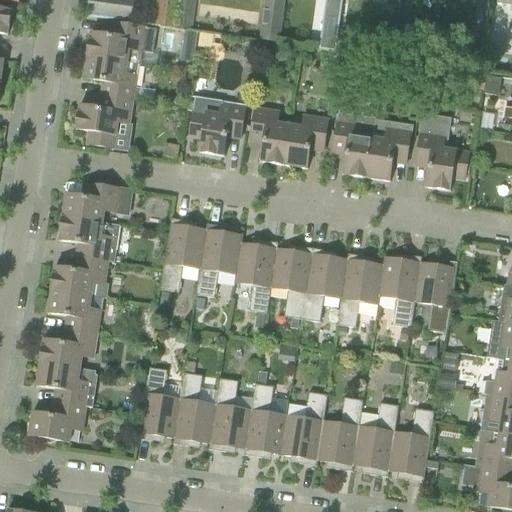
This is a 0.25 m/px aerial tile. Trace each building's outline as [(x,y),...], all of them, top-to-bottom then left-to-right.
[(87,0),(86,15),(131,22),(134,0),(87,0)] [(157,0),(153,26),(175,29),(179,0),(157,0)] [(179,0),(175,29),(191,32),(196,0),(179,0)] [(265,0),(260,41),(280,44),(285,0),(265,0)] [(511,0),(497,0),(496,7),(511,9),(511,0)] [(0,35),(5,36),(5,37),(6,37),(10,11),(9,11),(9,12),(0,10),(0,35)] [(90,34),(86,58),(127,64),(126,65),(138,67),(140,67),(142,54),(152,55),(156,31),(111,24),(109,38),(91,35),(91,34),(90,34)] [(319,51),(334,53),(338,27),(322,25),(319,51)] [(397,39),(394,62),(405,64),(413,65),(418,31),(398,28),(398,33),(397,39)] [(364,47),(363,57),(394,62),(397,39),(398,33),(381,31),(379,49),(364,47)] [(184,33),(181,49),(194,51),(197,35),(184,33)] [(246,42),(244,52),(268,55),(269,46),(246,42)] [(468,50),(465,73),(479,76),(483,53),(468,50)] [(84,73),(82,82),(84,83),(84,81),(108,85),(106,98),(132,102),(136,78),(138,67),(126,65),(127,64),(86,58),(84,73)] [(383,73),(383,75),(392,77),(394,63),(385,62),(383,73)] [(486,77),(483,95),(498,97),(501,80),(486,77)] [(132,102),(106,98),(104,111),(80,108),(80,106),(79,106),(75,133),(76,133),(76,131),(88,133),(86,146),(113,151),(117,124),(129,126),(132,102)] [(192,112),(188,140),(201,142),(199,153),(198,153),(198,154),(224,158),(224,157),(223,157),(226,139),(239,141),(244,109),(206,103),(204,114),(192,112)] [(258,163),(282,167),(288,127),(276,125),(278,114),(254,110),(248,142),(262,145),(260,162),(258,162),(258,163)] [(334,135),(334,139),(347,141),(345,157),(342,175),(341,175),(341,176),(365,180),(371,140),(374,121),(337,115),(336,123),(334,135)] [(417,148),(414,168),(428,170),(425,188),(424,188),(424,189),(450,193),(450,192),(449,191),(451,180),(464,182),(464,176),(467,176),(470,162),(467,161),(467,156),(468,155),(442,151),(443,139),(446,125),(422,121),(423,117),(422,116),(419,135),(417,148)] [(288,127),(282,167),(307,171),(307,170),(306,169),(309,152),(322,154),(327,121),(303,117),(301,129),(288,127)] [(371,140),(365,180),(389,184),(390,182),(388,182),(391,164),(405,167),(410,134),(385,130),(384,142),(371,140)] [(65,195),(62,219),(102,225),(104,213),(122,216),(125,198),(118,197),(119,191),(86,186),(84,199),(66,196),(67,195),(65,195)] [(83,246),(81,259),(108,263),(115,265),(120,228),(102,225),(62,219),(58,243),(59,244),(59,242),(83,246)] [(195,297),(196,297),(205,232),(187,229),(187,223),(170,221),(159,291),(178,294),(182,268),(199,271),(195,297)] [(218,274),(235,276),(235,277),(240,246),(241,246),(242,238),(222,235),(223,229),(206,226),(205,232),(196,297),(214,300),(218,274)] [(266,316),(270,290),(276,251),(277,245),(260,243),(259,249),(241,246),(240,246),(235,277),(235,276),(233,284),(252,287),(248,313),(256,315),(264,316),(266,316)] [(298,321),(301,321),(312,251),(295,248),(294,254),(276,251),(270,290),(287,293),(283,319),(291,320),(298,321)] [(323,298),(340,301),(341,301),(347,262),(346,262),(328,259),(329,253),(312,251),(301,321),(319,324),(323,298)] [(377,306),(378,299),(378,298),(382,268),(382,267),(363,265),(364,259),(347,256),(346,262),(347,262),(341,301),(340,301),(336,327),(355,330),(359,304),(377,306)] [(391,327),(409,330),(419,265),(420,265),(420,259),(403,257),(402,263),(383,260),(382,267),(382,268),(378,298),(378,299),(395,301),(391,327)] [(54,267),(50,292),(102,300),(107,301),(109,286),(104,286),(108,263),(81,259),(79,273),(55,269),(55,268),(54,267)] [(419,265),(409,330),(410,330),(414,304),(431,307),(427,333),(445,336),(456,265),(439,262),(438,268),(420,265),(419,265)] [(498,323),(511,325),(511,288),(506,288),(503,287),(498,323)] [(72,319),(70,332),(96,336),(102,300),(50,292),(47,316),(48,316),(48,315),(72,319)] [(161,293),(159,306),(168,307),(170,295),(161,293)] [(196,300),(194,311),(202,312),(204,301),(196,300)] [(256,315),(255,324),(262,325),(264,316),(256,315)] [(291,320),(290,330),(296,331),(298,321),(291,320)] [(487,346),(485,359),(497,361),(509,362),(511,362),(511,325),(498,323),(491,322),(487,346)] [(338,329),(337,338),(345,339),(346,330),(338,329)] [(401,330),(399,342),(407,343),(409,331),(401,330)] [(43,340),(39,365),(79,371),(81,358),(93,360),(96,336),(70,332),(68,345),(44,342),(44,340),(43,340)] [(177,333),(176,340),(178,344),(185,345),(186,335),(177,333)] [(249,344),(248,349),(252,355),(258,356),(259,345),(249,344)] [(443,354),(441,372),(455,374),(458,356),(443,354)] [(484,396),(492,397),(511,400),(511,362),(509,362),(497,361),(494,384),(486,383),(484,396)] [(183,363),(181,375),(183,375),(194,377),(195,365),(183,363)] [(390,364),(388,375),(402,377),(404,366),(390,364)] [(61,392),(59,405),(85,409),(89,385),(77,383),(79,371),(39,365),(35,389),(37,389),(37,388),(61,392)] [(155,437),(173,440),(174,440),(183,375),(180,390),(179,401),(162,399),(164,388),(166,373),(147,370),(136,440),(154,443),(155,437)] [(190,443),(208,445),(209,446),(219,381),(218,381),(216,394),(214,407),(197,404),(199,391),(201,378),(194,377),(183,375),(174,440),(173,440),(172,446),(189,449),(190,443)] [(226,448),(244,451),(245,451),(255,386),(254,386),(252,401),(250,412),(233,410),(235,399),(237,384),(219,381),(209,446),(208,445),(208,451),(225,454),(226,448)] [(261,454),(280,457),(286,418),(269,415),(271,402),(273,389),(255,386),(245,451),(244,451),(243,457),(260,460),(261,454)] [(164,388),(162,399),(179,401),(180,390),(164,388)] [(199,391),(197,404),(214,407),(216,394),(199,391)] [(316,468),(316,462),(326,397),(308,395),(306,408),(288,405),(286,418),(280,457),(299,459),(298,465),(316,468)] [(351,473),(352,468),(351,467),(361,403),(343,400),(339,426),(322,423),(327,397),(326,397),(316,462),(335,465),(334,471),(351,473)] [(483,410),(479,432),(498,435),(511,437),(511,400),(492,397),(490,411),(483,410)] [(235,399),(233,410),(250,412),(252,401),(235,399)] [(271,402),(269,415),(286,418),(288,405),(271,402)] [(387,479),(388,473),(387,473),(397,408),(379,405),(377,419),(375,432),(358,429),(360,416),(362,403),(361,403),(351,467),(352,468),(370,470),(370,476),(387,479)] [(32,413),(28,439),(29,439),(29,438),(42,440),(42,441),(43,441),(43,442),(44,442),(45,443),(46,443),(47,444),(48,444),(49,444),(50,444),(51,444),(51,443),(52,443),(53,443),(53,442),(54,442),(68,444),(70,431),(81,433),(85,413),(85,409),(59,405),(57,418),(33,414),(33,413),(32,413)] [(387,473),(388,473),(406,476),(405,482),(422,484),(433,414),(415,411),(411,437),(394,434),(398,408),(397,408),(387,473)] [(360,416),(358,429),(375,432),(377,419),(360,416)] [(479,432),(474,469),(481,470),(507,474),(509,461),(511,461),(511,437),(498,435),(479,432)] [(429,465),(428,472),(438,473),(440,466),(429,465)] [(464,467),(461,487),(472,488),(472,489),(475,493),(477,494),(488,495),(486,510),(487,510),(488,509),(501,511),(511,511),(511,488),(505,487),(507,474),(481,470),(474,469),(464,467)]
